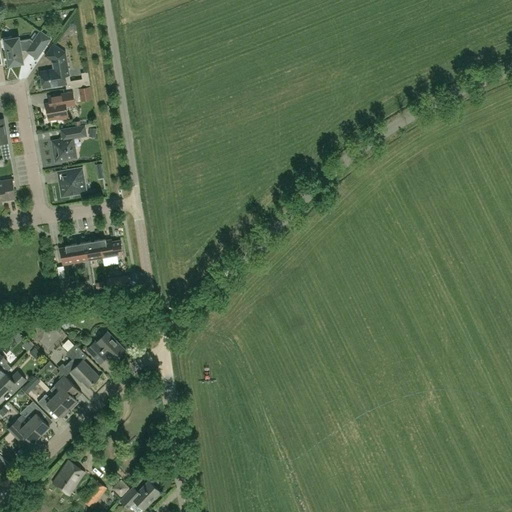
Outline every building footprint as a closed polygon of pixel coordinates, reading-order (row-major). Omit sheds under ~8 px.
[(30,39),(19,41),(19,37),(12,39),(12,36),(2,38),(4,49),(7,48),(10,64),(15,63),(15,65),(22,64),(22,62),(23,62),(21,50),(25,49),(30,52),(31,51),(38,56),(43,49),(51,38),(41,31),(34,41),(30,39)] [(40,71),(43,88),(67,84),(65,71),(68,70),(65,52),(53,44),(45,55),(52,60),(54,69),(40,71)] [(92,99),(90,86),(78,88),(81,101),(92,99)] [(46,104),(49,119),(68,116),(67,108),(69,105),(75,104),(73,92),(49,96),(50,103),(46,104)] [(52,141),(56,161),(77,158),(73,138),(86,135),(85,125),(63,129),(64,136),(62,136),(60,139),(52,141)] [(58,172),(62,196),(86,192),(82,167),(58,172)] [(0,203),(2,203),(2,200),(16,198),(12,179),(0,181),(0,203)] [(92,241),(86,242),(89,260),(103,257),(100,239),(95,240),(95,242),(92,242),(92,241)] [(121,240),(112,241),(111,239),(101,241),(101,239),(100,239),(103,257),(114,255),(123,254),(121,240)] [(89,260),(86,242),(80,243),(81,244),(77,245),(77,243),(72,244),(75,262),(89,260)] [(75,262),(72,244),(71,244),(71,246),(61,247),(64,264),(75,262)] [(129,284),(127,276),(118,277),(119,285),(129,284)] [(62,298),(69,296),(68,290),(69,290),(67,277),(58,278),(62,298)] [(79,286),(71,288),(72,296),(80,294),(79,286)] [(97,342),(96,341),(87,349),(101,363),(109,355),(115,361),(126,350),(108,331),(97,342)] [(72,359),(66,365),(79,378),(80,377),(89,387),(100,376),(84,360),(88,355),(77,344),(68,352),(67,352),(66,353),(72,359)] [(11,368),(6,362),(8,361),(0,352),(0,379),(6,373),(11,368)] [(6,373),(0,379),(0,395),(8,388),(13,393),(27,379),(18,370),(11,378),(6,373)] [(65,376),(60,371),(58,373),(61,376),(59,377),(61,379),(55,385),(56,386),(52,390),(69,407),(71,409),(79,402),(77,400),(77,399),(76,399),(82,393),(65,376)] [(69,407),(52,390),(52,391),(55,394),(50,398),(46,394),(38,402),(47,410),(51,406),(60,416),(61,415),(63,417),(70,410),(68,408),(69,407)] [(32,408),(29,412),(28,411),(23,416),(42,435),(51,427),(45,421),(49,416),(33,401),(29,405),(32,408)] [(0,413),(3,416),(9,410),(5,405),(0,410),(0,413)] [(18,419),(19,420),(11,429),(20,438),(24,434),(34,443),(42,435),(23,416),(22,415),(18,419)] [(0,471),(1,473),(10,464),(0,453),(0,471)] [(69,460),(53,483),(70,495),(86,472),(69,460)] [(94,478),(80,497),(93,507),(107,487),(94,478)] [(121,497),(130,488),(122,479),(113,488),(121,497)] [(141,511),(144,509),(161,492),(149,481),(139,492),(134,487),(121,500),(129,508),(131,507),(136,511),(141,511)]
